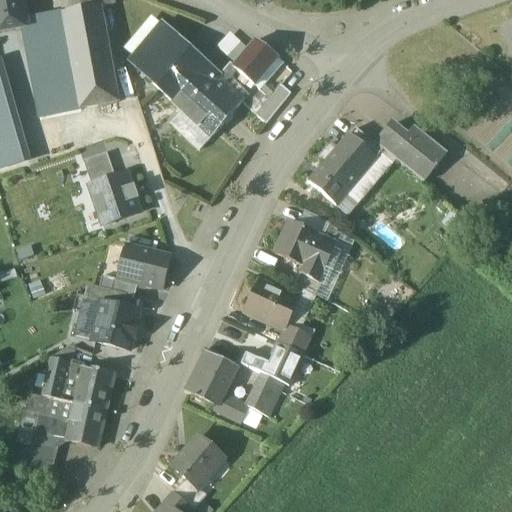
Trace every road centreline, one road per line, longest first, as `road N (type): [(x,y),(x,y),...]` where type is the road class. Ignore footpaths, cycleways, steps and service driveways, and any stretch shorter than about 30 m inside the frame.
road 1 (tertiary): [(99,511),(131,462),(252,201),(341,73)]
road 2 (tertiary): [(341,73),(401,27),(476,0)]
road 3 (residential): [(341,73),(288,36),(209,0)]
